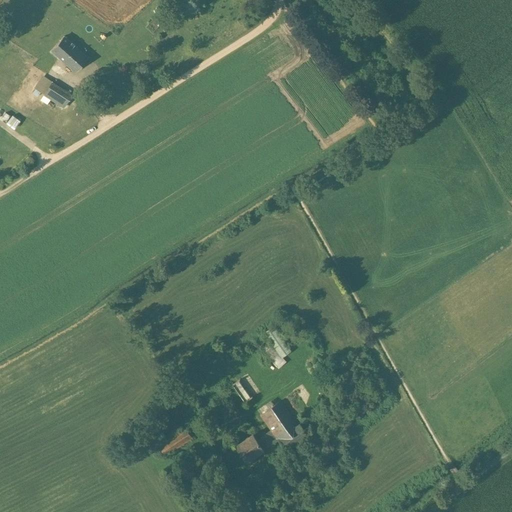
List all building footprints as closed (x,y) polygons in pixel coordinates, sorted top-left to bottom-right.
[(75,73),(88,58),(64,37),(51,51),(75,73)] [(63,109),(72,95),(51,83),(43,96),(40,101),(47,105),(50,100),(63,109)] [(14,114),(9,123),(17,128),(22,120),(14,114)] [(290,350),(274,327),(266,333),(283,357),(289,353),(290,350)] [(323,362),(306,341),(292,351),(308,373),(323,362)] [(365,351),(346,359),(349,365),(368,357),(365,351)] [(252,399),(239,381),(234,384),(246,403),(252,399)] [(299,425),(282,401),(262,414),(273,430),(279,439),(299,425)] [(299,425),(279,439),(288,450),(309,436),(301,424),(299,425)] [(187,429),(160,447),(166,456),(193,438),(187,429)] [(273,430),(258,440),(265,449),(279,439),(273,430)] [(254,434),(237,446),(248,462),(265,449),(258,440),(254,434)]
